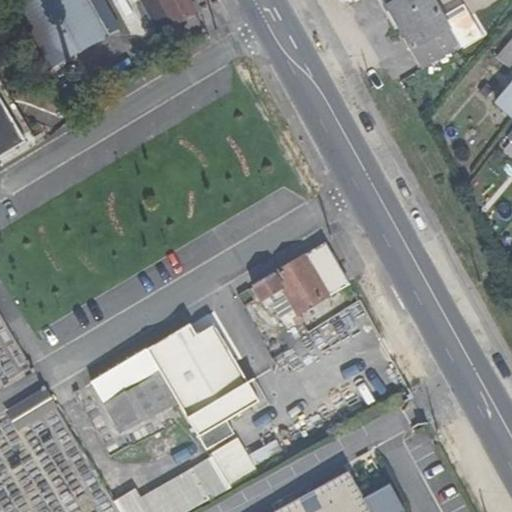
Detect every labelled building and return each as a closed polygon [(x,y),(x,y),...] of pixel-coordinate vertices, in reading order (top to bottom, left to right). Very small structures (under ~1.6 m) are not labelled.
[(136,0),(157,36),(194,15),(185,0),(7,0),(48,71),(104,40),(81,0),(136,0)] [(419,0),(372,0),(411,72),(447,52),(419,0)] [(511,49),(511,27),(510,26),(492,47),(505,58),(511,49)] [(476,82),(481,100),(499,96),(494,77),(476,82)] [(511,85),(497,104),(511,115),(511,85)] [(0,161),(26,145),(0,102),(0,161)] [(305,256),(327,296),(348,284),(336,261),(327,243),(305,256)] [(290,317),(327,296),(305,256),(253,287),(265,307),(271,303),(285,328),(293,324),(290,317)] [(333,334),(362,314),(355,304),(327,324),(333,334)] [(8,306),(0,310),(0,314),(12,334),(22,328),(8,306)] [(204,448),(209,457),(222,449),(215,435),(229,427),(261,407),(215,330),(197,340),(189,325),(146,351),(181,409),(202,448),(204,448)] [(125,441),(181,409),(146,351),(112,371),(92,383),(125,441)] [(54,406),(45,390),(9,412),(17,427),(48,410),(54,406)] [(215,435),(222,449),(237,440),(229,427),(215,435)] [(249,453),(255,464),(282,451),(277,440),(249,453)] [(119,511),(199,511),(228,496),(207,459),(139,498),(134,490),(114,502),(119,511)] [(362,502),(348,476),(280,511),(401,511),(389,488),(362,502)]
